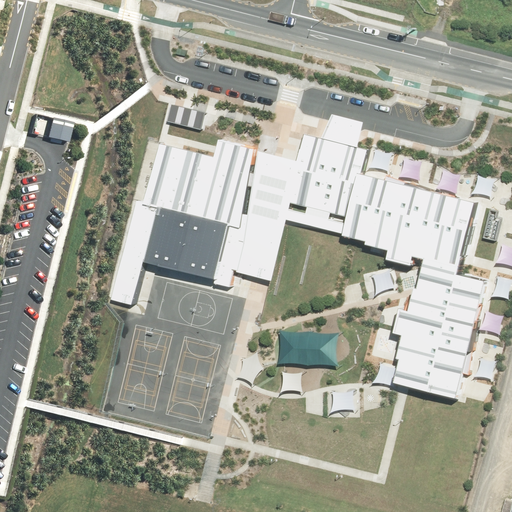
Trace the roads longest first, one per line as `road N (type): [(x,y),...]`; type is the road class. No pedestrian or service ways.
road 1 (tertiary): [(288,22),(511,78)]
road 2 (residential): [(477,511),(511,381)]
